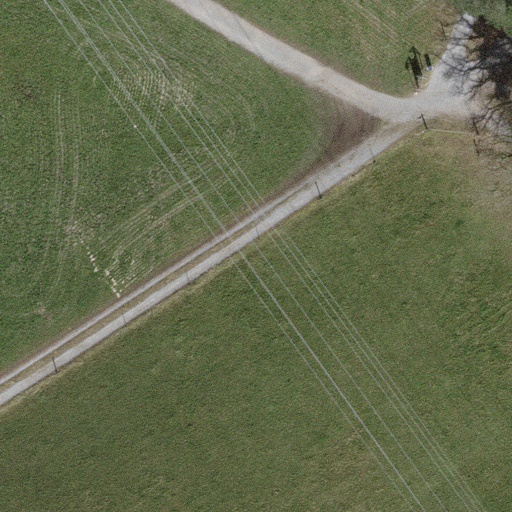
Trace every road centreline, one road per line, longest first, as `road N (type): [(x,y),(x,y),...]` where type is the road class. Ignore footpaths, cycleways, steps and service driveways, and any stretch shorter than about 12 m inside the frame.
road 1 (track): [(511,45),(0,396)]
road 2 (track): [(409,121),(193,0)]
